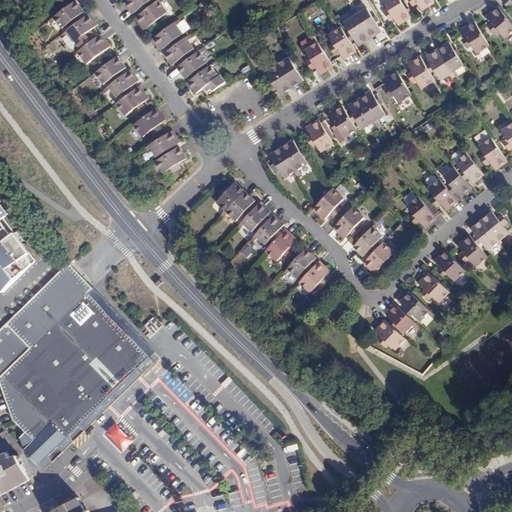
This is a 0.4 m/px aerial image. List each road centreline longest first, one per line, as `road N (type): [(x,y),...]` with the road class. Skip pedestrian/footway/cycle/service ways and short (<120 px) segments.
road 1 (residential): [(239,148),(340,255),(348,282),(367,296),(382,295),(440,233),(511,177)]
road 2 (residential): [(239,148),(472,0)]
road 3 (secondary): [(0,56),(139,238)]
road 4 (residential): [(98,0),(217,166)]
road 5 (secondary): [(139,238),(276,376)]
road 6 (secondary): [(414,489),(370,465),(276,376)]
road 7 (secondary): [(276,376),(318,445),(387,511)]
